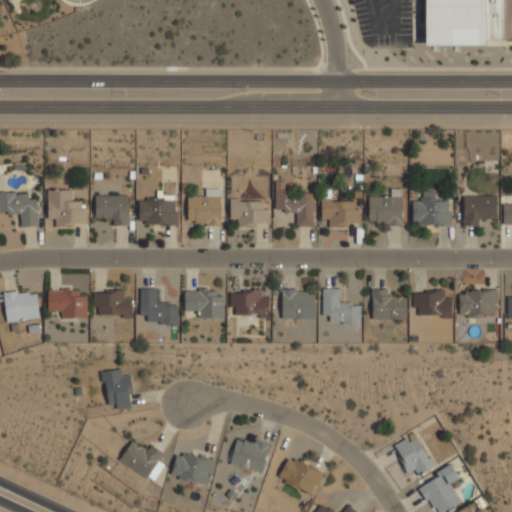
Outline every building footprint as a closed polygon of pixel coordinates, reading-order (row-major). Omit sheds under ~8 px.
[(503,39),(503,0),(425,0),(425,43),(485,44),(485,39),(503,39)] [(314,192),(283,192),(283,181),(274,181),(274,211),(295,211),(295,225),(314,225),(314,192)] [(47,224),(85,224),(85,199),(74,199),(74,188),(47,188),(47,224)] [(187,223),(220,223),(220,188),(199,188),(199,197),(187,197),(187,223)] [(389,196),(368,196),(368,223),(401,223),(401,188),(389,188),(389,196)] [(36,198),(26,199),(26,191),(0,191),(0,212),(18,212),(19,226),(37,225),(36,198)] [(128,194),(95,194),(95,214),(106,214),(106,224),(128,224),(128,194)] [(463,195),(463,224),(480,224),(480,216),(496,216),(496,195),(463,195)] [(138,197),(138,223),(176,223),(176,197),(138,197)] [(238,217),(238,225),(267,226),(267,199),(229,198),(229,217),(238,217)] [(320,198),(320,218),(328,218),(328,224),(359,224),(359,198),(320,198)] [(449,224),(449,198),(421,198),(421,200),(411,200),(411,224),(449,224)] [(502,223),(511,223),(511,204),(502,204),(502,223)] [(177,323),(178,301),(157,300),(157,288),(140,287),(139,314),(147,314),(147,322),(177,323)] [(131,288),(93,288),(93,315),(131,315),(131,288)] [(330,323),(359,323),(359,302),(339,302),(338,288),(322,288),(322,315),(330,315),(330,323)] [(404,319),(404,297),(392,297),(392,288),(371,288),(371,319),(404,319)] [(58,316),(86,316),(86,295),(78,295),(78,289),(47,289),(47,311),(58,311),(58,316)] [(184,308),(194,308),(194,316),(223,316),(223,296),(217,296),(217,289),(184,289),(184,308)] [(230,289),(230,314),(268,315),(268,296),(261,296),(261,289),(230,289)] [(281,318),(313,318),(313,289),(281,289),(281,318)] [(451,289),(412,289),(412,315),(451,315),(451,289)] [(496,314),(496,289),(459,289),(459,314),(496,314)] [(36,290),(4,290),(5,319),(36,318),(36,290)] [(105,407),(131,406),(129,368),(103,370),(105,407)] [(434,464),(413,431),(392,445),(409,471),(415,468),(419,474),(434,464)] [(230,464),(262,470),(268,443),(236,436),(230,464)] [(141,446),(131,439),(119,459),(152,481),(163,464),(157,460),(162,453),(144,441),(141,446)] [(170,476),(207,484),(213,459),(175,451),(170,476)] [(277,478),(312,493),(322,470),(287,455),(277,478)] [(458,476),(451,464),(417,485),(433,511),(439,511),(460,499),(450,482),(458,476)] [(358,511),(346,503),(340,511),(333,511),(319,503),(313,511),(358,511)]
